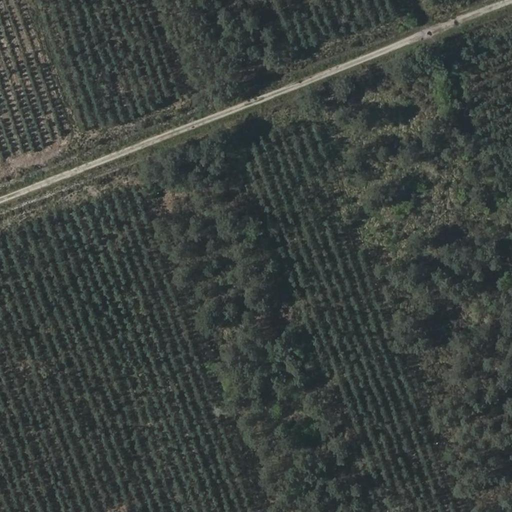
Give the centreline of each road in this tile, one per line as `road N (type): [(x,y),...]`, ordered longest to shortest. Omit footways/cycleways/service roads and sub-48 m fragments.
road 1 (track): [(0,206),(511,5)]
road 2 (track): [(511,272),(433,36)]
